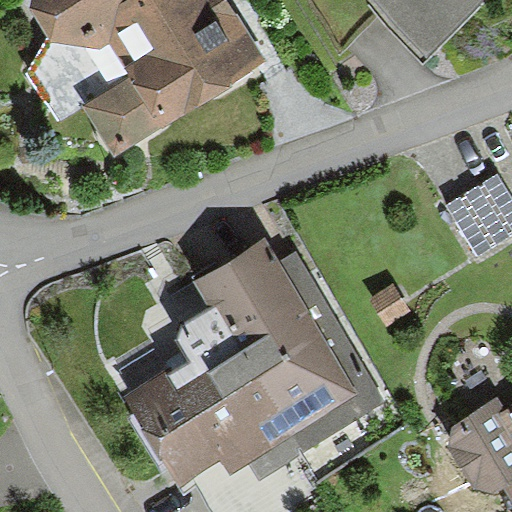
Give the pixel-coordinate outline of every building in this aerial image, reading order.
[(229,0),(28,0),(57,55),(122,22),(150,77),(99,102),(123,149),(268,76),(229,0)] [(347,0),(415,68),(484,0),(347,0)] [(467,255),(511,225),(511,217),(485,176),(436,207),(467,255)] [(266,238),(196,282),(211,309),(183,326),(177,341),(188,360),(124,396),(181,489),(221,461),(232,476),(249,465),(260,482),(385,401),(298,252),(279,261),(266,238)] [(495,467),(511,495),(511,400),(492,412),(486,401),(440,428),(471,482),(495,467)]
